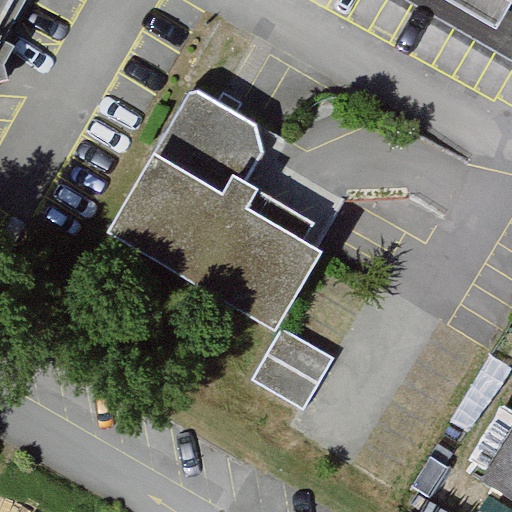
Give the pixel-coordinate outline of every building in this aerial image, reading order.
[(0,0),(0,34),(18,0),(0,0)] [(511,0),(413,0),(489,41),(506,15),(511,18),(511,0)] [(107,236),(273,327),(330,224),(229,169),(216,193),(151,158),(107,236)] [(334,359),(282,330),(254,380),(303,410),(334,359)] [(511,377),(509,383),(511,385),(511,429),(483,478),(511,496),(511,377)]
